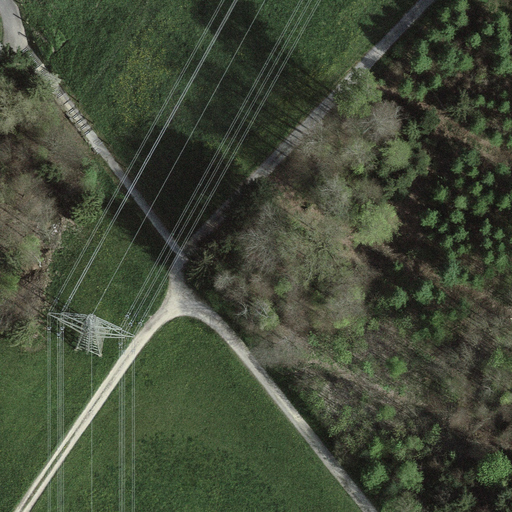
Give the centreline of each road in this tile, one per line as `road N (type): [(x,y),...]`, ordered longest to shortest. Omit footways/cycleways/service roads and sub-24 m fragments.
road 1 (track): [(181,257),(418,0)]
road 2 (track): [(366,511),(223,327),(178,304)]
road 3 (track): [(17,511),(151,325),(178,304)]
road 4 (track): [(181,257),(89,133)]
